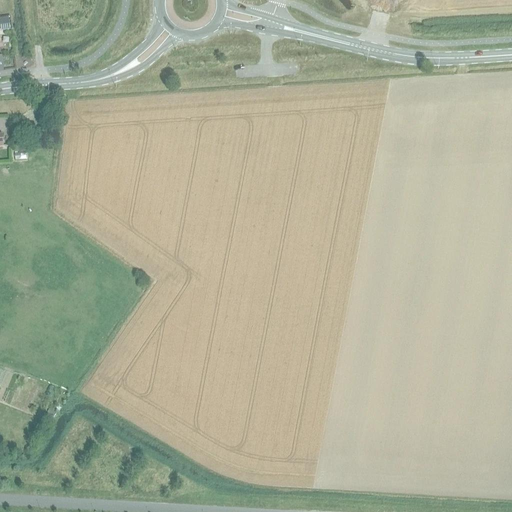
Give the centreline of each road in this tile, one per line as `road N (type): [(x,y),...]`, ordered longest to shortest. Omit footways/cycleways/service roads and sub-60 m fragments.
road 1 (residential): [(207,511),(0,499)]
road 2 (tertiary): [(127,69),(0,89)]
